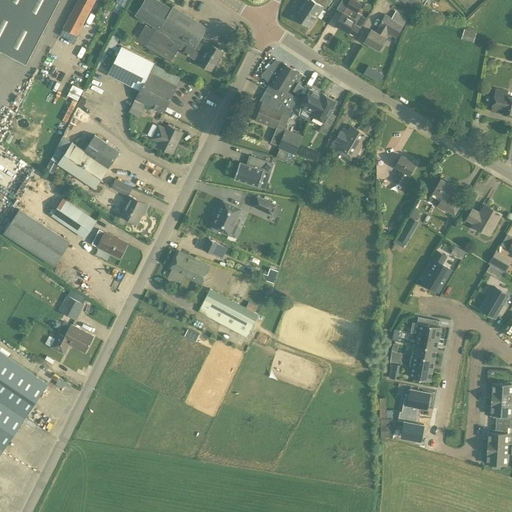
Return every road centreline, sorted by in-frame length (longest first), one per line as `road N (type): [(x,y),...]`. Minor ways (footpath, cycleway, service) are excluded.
road 1 (unclassified): [(26,511),(267,26)]
road 2 (tertiary): [(511,174),(267,26)]
road 3 (residential): [(462,316),(437,436),(443,451),(473,450),(476,363),(493,339)]
